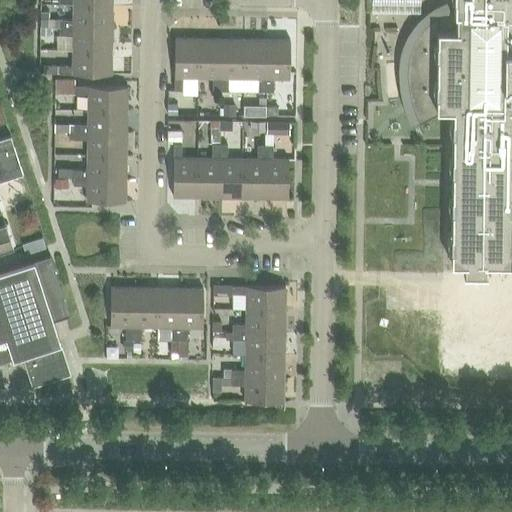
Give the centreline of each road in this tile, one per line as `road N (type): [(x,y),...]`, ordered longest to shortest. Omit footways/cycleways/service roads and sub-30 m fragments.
road 1 (residential): [(322,243),(244,242),(220,256),(147,255),(149,0)]
road 2 (tertiary): [(13,445),(320,448)]
road 3 (residential): [(322,243),(326,0)]
road 4 (residential): [(320,448),(322,243)]
road 5 (tertiary): [(320,448),(511,451)]
